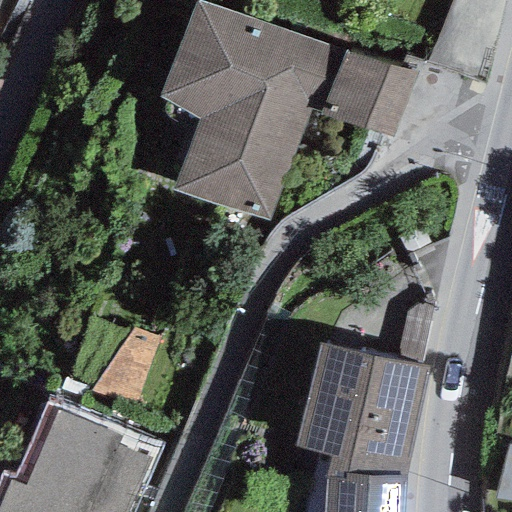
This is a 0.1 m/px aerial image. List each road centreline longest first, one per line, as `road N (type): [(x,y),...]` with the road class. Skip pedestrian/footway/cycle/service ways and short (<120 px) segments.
road 1 (secondary): [(445,511),(473,315),(511,156)]
road 2 (residential): [(58,0),(0,118)]
